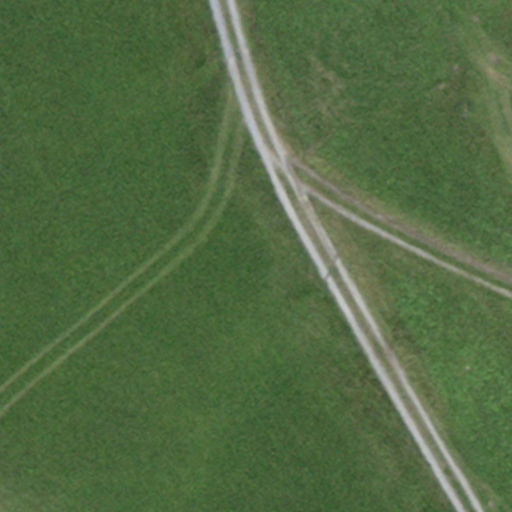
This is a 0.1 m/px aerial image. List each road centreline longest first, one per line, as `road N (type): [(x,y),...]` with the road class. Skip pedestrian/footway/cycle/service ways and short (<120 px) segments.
road 1 (track): [(472,511),(279,164),(225,0)]
road 2 (track): [(511,289),(279,164)]
